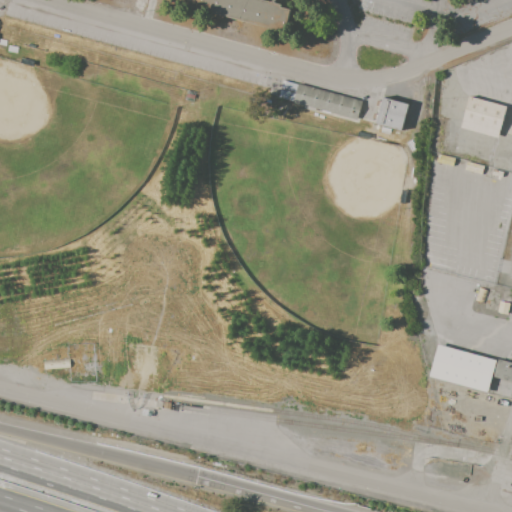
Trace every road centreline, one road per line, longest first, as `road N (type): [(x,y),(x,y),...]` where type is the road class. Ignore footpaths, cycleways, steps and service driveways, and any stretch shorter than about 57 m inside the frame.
road 1 (residential): [(483,511),(0,385)]
road 2 (residential): [(41,0),(346,81),(399,76),(511,31)]
road 3 (motorway): [(197,478),(0,427)]
road 4 (motorway): [(160,511),(0,457)]
road 5 (motorway): [(321,511),(197,478)]
